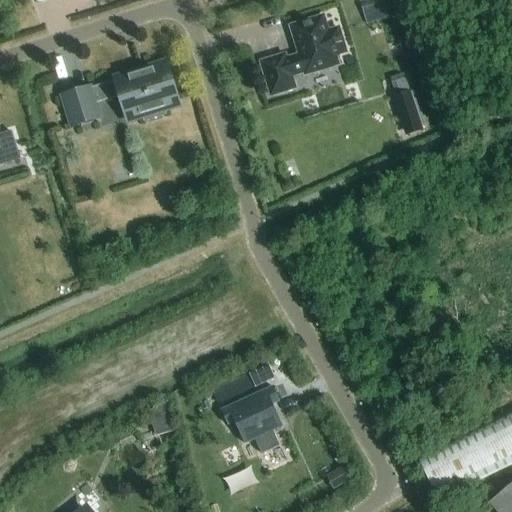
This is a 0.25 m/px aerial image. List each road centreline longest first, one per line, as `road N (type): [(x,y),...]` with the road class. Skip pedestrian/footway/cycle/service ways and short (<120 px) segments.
road 1 (residential): [(183,1),(264,255),(393,485),(348,511)]
road 2 (residential): [(0,59),(183,1)]
